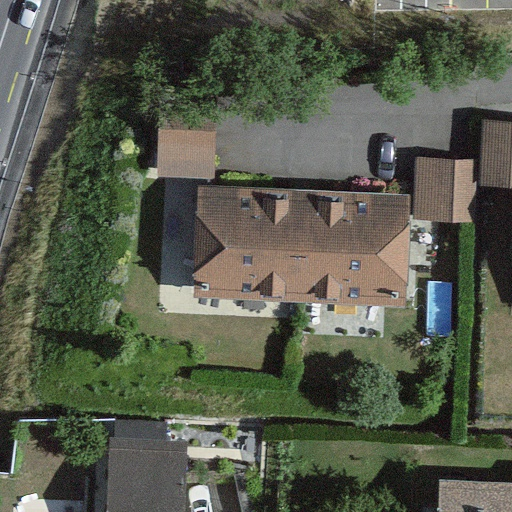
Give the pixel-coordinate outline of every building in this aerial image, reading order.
[(165,101),(163,148),(209,150),(212,104),(165,101)] [(511,120),(482,119),(479,178),(511,179),(511,120)] [(468,157),(416,155),(413,211),(466,213),(468,157)] [(392,196),(205,189),(201,284),(388,291),(392,196)] [(218,291),(217,309),(295,315),(296,296),(218,291)] [(178,511),(183,449),(116,445),(111,511),(178,511)] [(511,511),(511,488),(437,483),(434,511),(511,511)]
